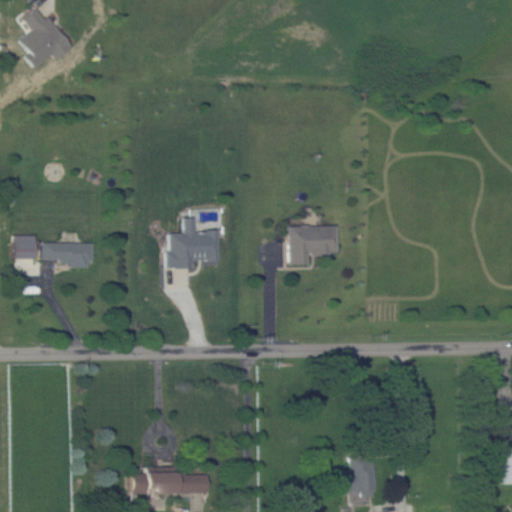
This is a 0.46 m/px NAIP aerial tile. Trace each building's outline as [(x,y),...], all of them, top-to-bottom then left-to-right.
[(31,68),(49,54),(53,59),(68,48),(36,6),(19,19),(28,30),(16,40),(26,52),(21,55),(31,68)] [(162,267),(188,266),(188,259),(215,259),(214,229),(191,229),(191,216),(179,216),(180,231),(165,232),(166,250),(162,251),(162,267)] [(285,224),(285,262),(305,262),(305,252),(334,252),(334,224),(285,224)] [(11,257),(33,257),(33,234),(12,234),(11,257)] [(40,258),(58,258),(57,265),(89,265),(89,242),(40,241),(40,258)] [(511,481),(511,446),(498,447),(498,482),(511,481)] [(357,491),(357,495),(372,495),(370,453),(346,454),(347,469),(329,470),(330,492),(357,491)] [(205,492),(205,473),(174,472),(174,466),(144,465),(144,472),(131,472),(130,491),(205,492)]
